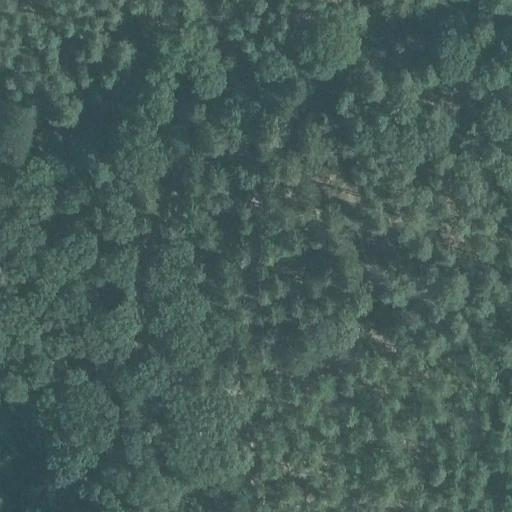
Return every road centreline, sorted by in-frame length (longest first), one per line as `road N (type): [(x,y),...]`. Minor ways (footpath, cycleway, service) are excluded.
road 1 (track): [(271,511),(242,398),(249,374),(365,329),(377,311),(318,45)]
road 2 (track): [(318,45),(169,91),(136,0)]
road 3 (track): [(457,0),(318,45)]
